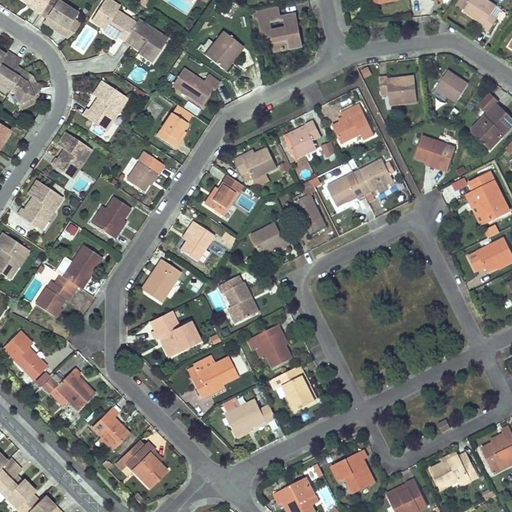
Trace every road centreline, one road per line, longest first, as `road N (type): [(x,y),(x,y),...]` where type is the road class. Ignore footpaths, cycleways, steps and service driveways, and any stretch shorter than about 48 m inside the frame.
road 1 (residential): [(337,56),(223,116),(114,287),(113,367),(220,477)]
road 2 (residential): [(360,402),(297,276),(414,215),(478,342)]
road 3 (residential): [(0,200),(58,112),(62,75),(44,43),(0,15)]
road 4 (residential): [(511,412),(402,467),(360,402)]
road 5 (residential): [(511,75),(440,35),(337,56)]
road 6 (residential): [(360,402),(220,477)]
road 7 (unclassified): [(0,410),(101,511)]
road 8 (residential): [(478,342),(360,402)]
